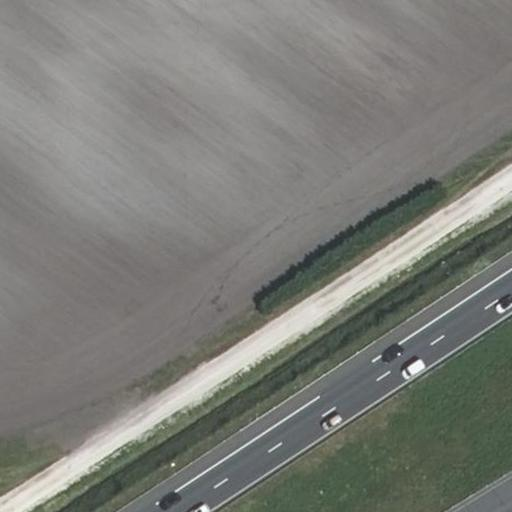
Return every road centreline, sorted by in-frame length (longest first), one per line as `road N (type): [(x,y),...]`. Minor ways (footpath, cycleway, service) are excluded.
road 1 (track): [(511,181),(0,507)]
road 2 (motorway): [(511,293),(176,511)]
